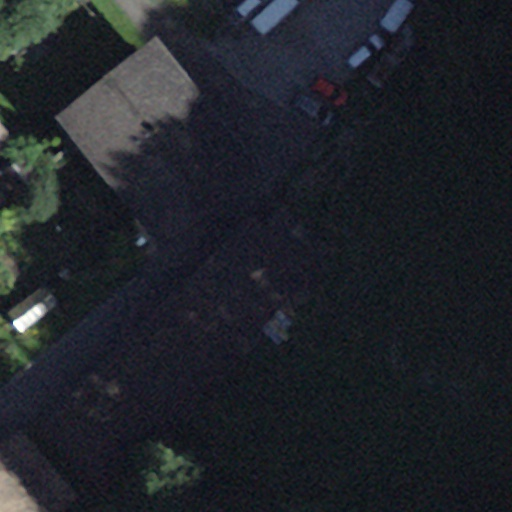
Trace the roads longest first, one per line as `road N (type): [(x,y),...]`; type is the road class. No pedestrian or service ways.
road 1 (track): [(132,0),(187,46),(282,165),(0,403)]
road 2 (track): [(282,165),(391,0)]
